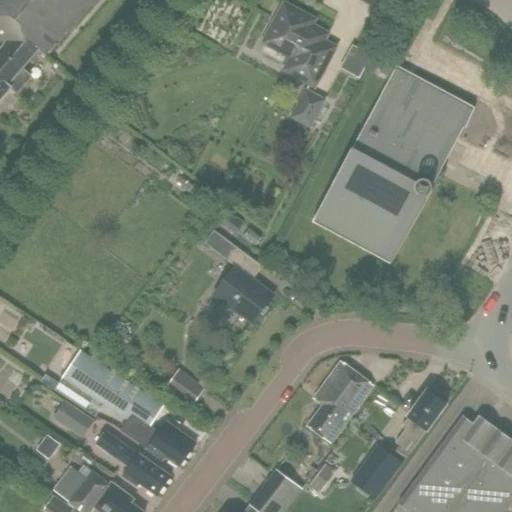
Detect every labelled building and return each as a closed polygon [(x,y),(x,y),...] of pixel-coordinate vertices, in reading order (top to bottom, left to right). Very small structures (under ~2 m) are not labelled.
[(37,51),(45,57),(93,0),(0,0),(0,41),(3,44),(0,48),(0,99),(11,87),(17,92),(30,76),(21,68),(37,51)] [(312,19),(284,4),(263,44),(287,58),(281,70),(312,87),(333,47),(321,41),(325,33),(309,24),(312,19)] [(370,54),(352,45),(340,67),(358,77),(370,54)] [(396,65),(385,59),(379,71),(390,77),(396,65)] [(475,106),(398,64),(313,221),(392,264),(433,188),(434,183),(464,128),(465,129),(475,106)] [(310,127),(325,99),(313,93),(298,121),(310,127)] [(213,229),(204,241),(235,264),(213,294),(223,301),(212,315),(228,327),(239,313),(252,323),(273,293),(251,277),(260,265),(213,229)] [(162,406),(80,350),(54,388),(94,415),(102,403),(126,420),(119,430),(161,459),(163,455),(179,465),(195,442),(164,421),(158,430),(150,424),(162,406)] [(308,425),(331,442),(373,384),(340,361),(316,393),(319,395),(317,399),(323,404),(308,425)] [(164,388),(191,407),(205,387),(178,368),(164,388)] [(425,429),(426,430),(446,403),(426,389),(406,415),(407,416),(401,425),(403,427),(393,441),(408,452),(425,429)] [(53,417),(82,436),(92,419),(63,400),(53,417)] [(503,511),(511,500),(511,439),(484,419),(478,427),(462,415),(397,503),(409,511),(503,511)] [(156,496),(170,475),(106,429),(94,446),(105,453),(106,452),(128,467),(121,477),(137,488),(139,484),(156,496)] [(48,458),(59,443),(46,434),(35,449),(48,458)] [(401,462),(376,444),(351,480),(375,498),(401,462)] [(308,485),(320,494),(336,472),(325,463),(308,485)] [(68,503),(75,508),(76,506),(84,511),(86,511),(92,505),(101,511),(142,511),(144,510),(130,501),(133,497),(110,479),(108,483),(92,470),(87,478),(71,465),(54,489),(70,500),(68,503)] [(283,511),(301,488),(278,470),(252,505),(250,504),(244,511),(230,511),(226,509),(223,511),(283,511)] [(71,511),(75,508),(68,503),(54,493),(44,508),(48,511),(71,511)]
